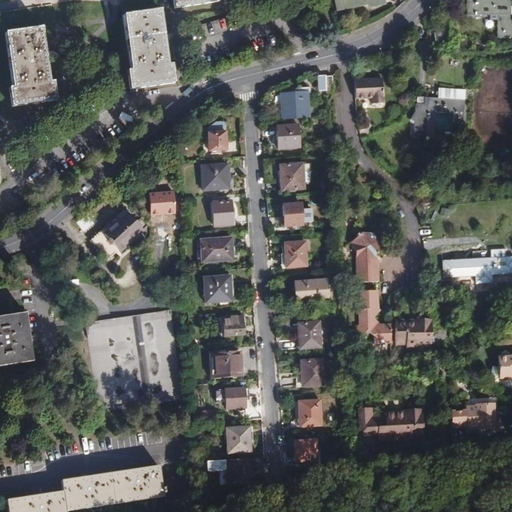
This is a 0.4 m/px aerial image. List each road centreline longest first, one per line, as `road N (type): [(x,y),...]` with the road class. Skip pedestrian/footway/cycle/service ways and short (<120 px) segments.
road 1 (residential): [(246,76),(275,491)]
road 2 (tertiary): [(0,247),(44,227),(195,97),(246,76)]
road 3 (unclassified): [(511,450),(275,491)]
road 4 (residential): [(343,52),(350,143),(400,198),(412,224),(400,267)]
road 5 (residential): [(0,479),(180,448)]
